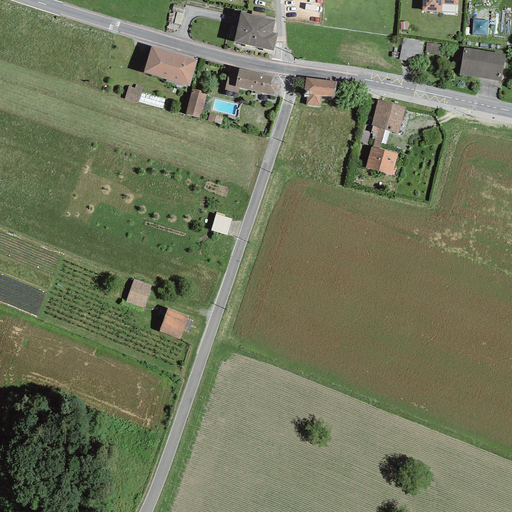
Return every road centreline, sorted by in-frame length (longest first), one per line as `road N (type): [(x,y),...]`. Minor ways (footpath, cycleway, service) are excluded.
road 1 (unclassified): [(293,70),(146,511)]
road 2 (tertiary): [(279,68),(28,0)]
road 3 (tertiary): [(511,112),(293,70)]
